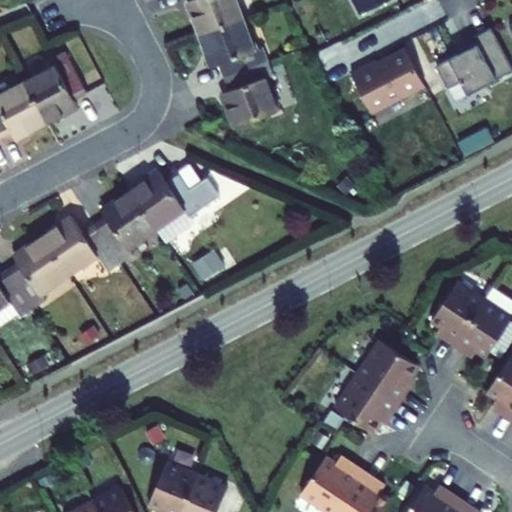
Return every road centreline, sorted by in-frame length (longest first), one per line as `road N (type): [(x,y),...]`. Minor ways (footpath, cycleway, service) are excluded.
road 1 (tertiary): [(0,444),(511,178)]
road 2 (residential): [(0,202),(145,121),(154,80),(116,0)]
